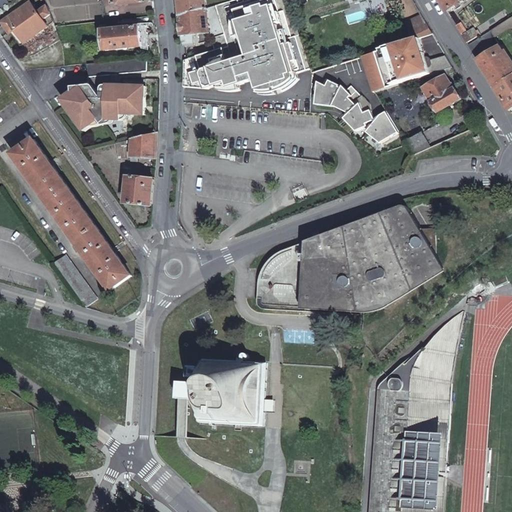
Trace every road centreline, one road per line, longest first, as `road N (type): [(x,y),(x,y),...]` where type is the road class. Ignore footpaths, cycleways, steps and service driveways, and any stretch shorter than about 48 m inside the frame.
road 1 (residential): [(510,174),(399,188),(227,255)]
road 2 (residential): [(0,42),(153,261)]
road 3 (residential): [(166,0),(174,91),(162,219),(175,247)]
road 4 (residential): [(153,279),(148,312),(132,325),(0,292)]
road 5 (residential): [(136,459),(145,447),(153,325),(174,291)]
road 6 (residential): [(0,365),(136,459)]
road 7 (residential): [(424,0),(511,138)]
